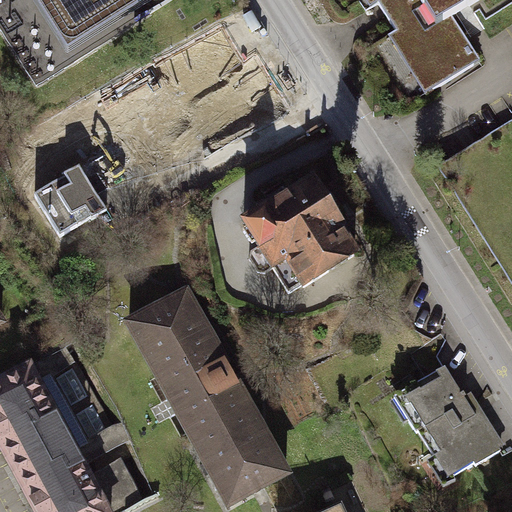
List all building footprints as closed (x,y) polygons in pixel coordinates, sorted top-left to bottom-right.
[(33,0),(68,55),(155,0),(33,0)] [(436,35),(413,0),(365,0),(431,91),(480,65),(453,21),(436,35)] [(413,0),(436,35),(453,21),(480,0),(413,0)] [(248,119),(214,46),(163,70),(197,143),(248,119)] [(83,173),(79,168),(66,176),(66,177),(34,198),(60,238),(93,217),(106,209),(98,197),(132,175),(117,151),(83,173)] [(259,211),(243,221),(258,245),(251,250),(249,260),(257,272),(265,273),(272,269),(287,293),(301,284),(303,287),(328,271),(325,266),(339,257),(348,258),(353,254),(354,247),(341,228),(344,226),(312,176),(286,193),(283,187),(255,205),(259,211)] [(190,289),(121,332),(223,511),(235,511),(293,481),(190,289)] [(24,370),(0,383),(0,444),(35,511),(133,511),(144,507),(140,499),(122,462),(92,478),(86,469),(132,443),(122,427),(114,432),(77,366),(66,347),(33,365),(24,370)] [(444,367),(393,403),(436,464),(427,470),(443,495),(450,488),(462,479),(475,469),(478,474),(508,452),(474,395),(465,400),(453,381),(447,372),(444,367)] [(156,511),(152,503),(144,507),(133,511),(156,511)]
